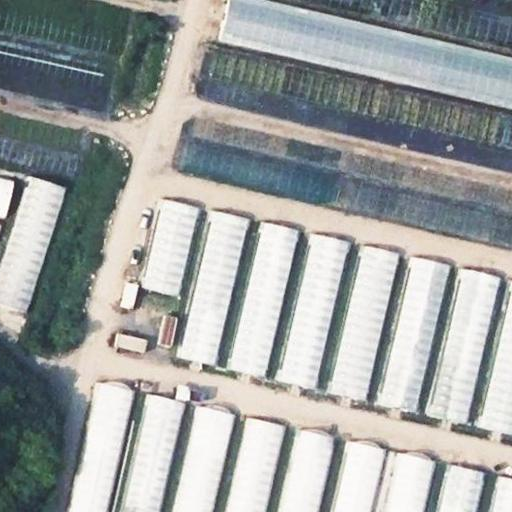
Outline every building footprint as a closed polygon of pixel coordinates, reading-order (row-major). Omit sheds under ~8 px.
[(511,59),(223,4),(213,57),(209,56),(202,92),(511,151),(511,59)] [(174,177),(511,247),(511,215),(180,147),(174,177)] [(24,175),(0,256),(0,309),(24,316),(62,186),(24,175)] [(0,178),(0,218),(2,219),(11,181),(0,178)] [(137,288),(176,297),(197,207),(158,198),(137,288)] [(267,377),(295,229),(258,222),(245,294),(232,292),(246,218),(206,210),(177,361),(267,377)] [(351,244),(351,242),(305,233),(276,383),(366,401),(395,252),(351,244)] [(406,256),(375,406),(415,414),(446,264),(406,256)] [(468,425),(495,273),(455,266),(428,419),(468,425)] [(511,435),(511,279),(506,279),(478,430),(511,435)] [(66,511),(158,511),(180,401),(138,393),(139,391),(92,382),(66,511)] [(169,511),(209,511),(233,414),(194,405),(169,511)] [(264,511),(280,423),(239,416),(222,511),(264,511)] [(294,428),(275,511),(315,511),(332,436),(294,428)] [(420,511),(431,459),(342,442),(328,511),(420,511)] [(511,511),(511,478),(486,474),(486,472),(443,464),(433,511),(511,511)]
